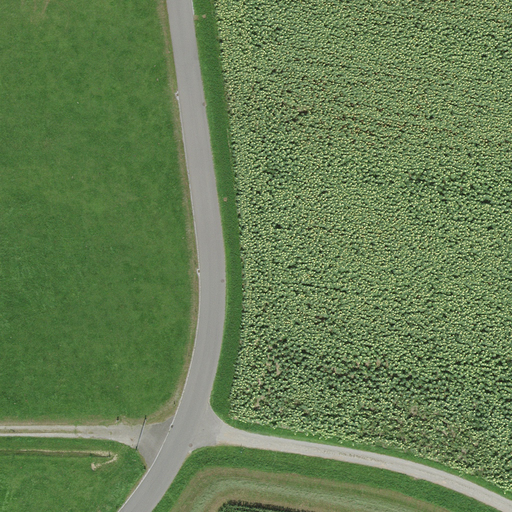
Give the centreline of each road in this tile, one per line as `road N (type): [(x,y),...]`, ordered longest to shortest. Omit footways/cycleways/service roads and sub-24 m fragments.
road 1 (unclassified): [(139,511),(186,437),(213,323),(211,242),(179,0)]
road 2 (track): [(0,435),(186,437),(367,463),(460,488),(508,511)]
